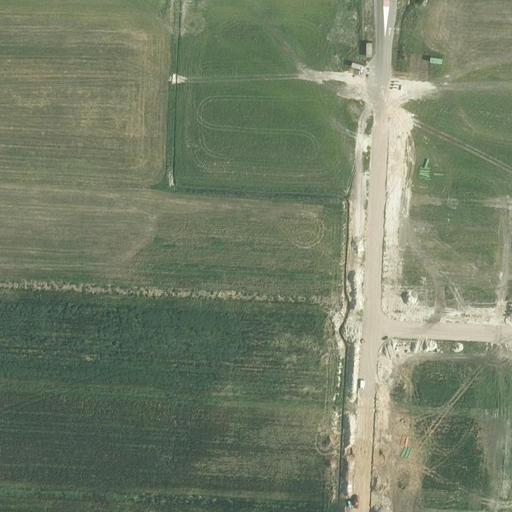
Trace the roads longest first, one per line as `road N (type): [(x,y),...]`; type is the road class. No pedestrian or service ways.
road 1 (unclassified): [(382,80),(370,329)]
road 2 (unclassified): [(370,329),(361,511)]
road 3 (unclassified): [(370,329),(511,335)]
